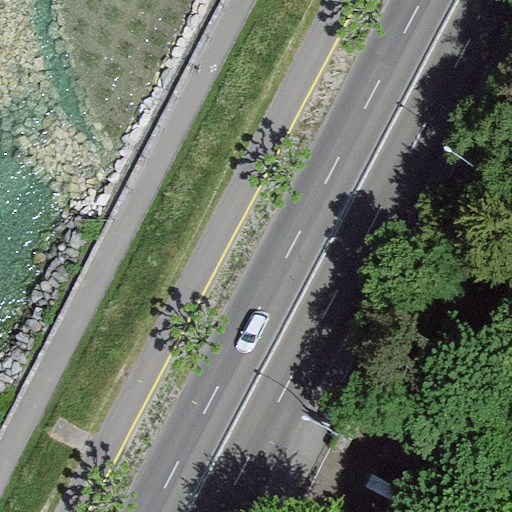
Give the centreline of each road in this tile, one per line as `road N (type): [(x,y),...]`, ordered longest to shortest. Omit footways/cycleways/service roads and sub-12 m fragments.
road 1 (primary): [(424,0),(152,511)]
road 2 (primary): [(228,511),(500,0)]
